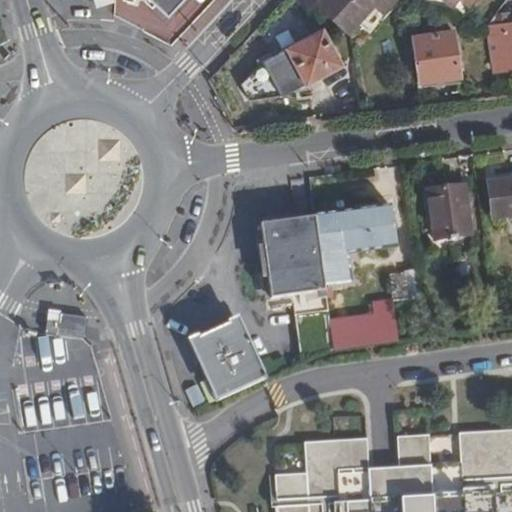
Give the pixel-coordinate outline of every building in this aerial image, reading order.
[(151,0),(168,15),(181,0),(151,0)] [(317,0),(313,4),(347,36),(374,5),(383,13),(394,0),(317,0)] [(490,19),(484,28),(491,72),(511,69),(511,31),(509,17),(490,19)] [(341,65),(323,29),(278,52),(286,66),(294,61),(306,83),(341,65)] [(411,37),(417,82),(459,76),(453,31),(411,37)] [(511,178),(487,182),(492,219),(511,216),(511,178)] [(464,186),(425,192),(432,241),(471,236),(464,186)] [(390,206),(373,208),(374,216),(391,213),(390,206)] [(374,216),(373,208),(335,214),(342,255),(396,247),(391,213),(374,216)] [(323,354),(333,352),(314,218),(297,220),(258,225),(264,262),(269,300),(278,299),(279,308),(292,306),(300,363),(323,354)] [(387,275),(391,304),(422,299),(417,270),(387,275)] [(496,330),(509,328),(505,297),(492,300),(496,330)] [(48,309),(44,327),(81,336),(85,318),(48,309)] [(382,345),(396,344),(393,319),(378,321),(382,345)] [(215,396),(262,377),(236,322),(191,342),(215,396)] [(197,383),(183,390),(192,406),(205,400),(197,383)] [(510,511),(511,433),(461,436),(463,468),(431,470),(430,438),(398,439),(400,472),(384,472),(368,472),(367,442),(305,445),(307,477),(276,479),(278,511),(510,511)]
